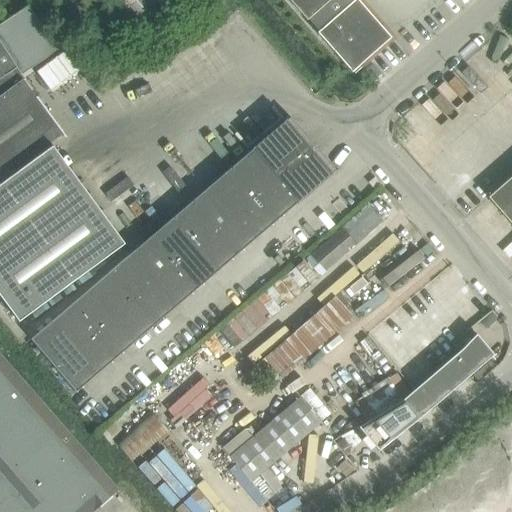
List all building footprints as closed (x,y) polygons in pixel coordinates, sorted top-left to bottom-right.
[(134,0),(145,13),(157,2),(163,9),(170,4),(174,0),(134,0)] [(353,0),(287,0),(307,22),(308,21),(318,33),(317,34),(352,74),(391,39),(356,0),(355,0),(355,1),(353,0)] [(0,180),(62,135),(23,82),(20,77),(57,53),(28,8),(0,26),(0,69),(4,76),(0,79),(0,180)] [(276,176),(313,145),(290,118),(287,121),(286,121),(253,149),(276,176)] [(332,174),(336,171),(313,145),(276,176),(300,203),(333,175),(332,174)] [(124,245),(52,148),(0,186),(0,296),(19,322),(124,245)] [(300,203),(276,176),(253,149),(252,150),(253,150),(234,167),(279,220),(298,203),(299,204),(300,203)] [(279,220),(234,167),(213,184),(259,237),(279,220)] [(511,177),(488,199),(511,225),(511,177)] [(259,237),(213,184),(193,202),(238,254),(259,237)] [(238,254),(193,202),(173,219),(218,272),(238,254)] [(318,276),(383,221),(369,205),(305,260),(318,276)] [(218,272),(173,219),(153,236),(198,289),(218,272)] [(198,289),(153,236),(132,254),(178,306),(198,289)] [(178,306),(132,254),(112,271),(158,324),(178,306)] [(158,324),(112,271),(92,288),(137,341),(158,324)] [(137,341),(92,288),(72,305),(117,358),(137,341)] [(437,360),(485,324),(494,317),(469,288),(413,332),(396,312),(368,334),(410,389),(441,365),(437,360)] [(279,379),(351,317),(334,297),(262,359),(279,379)] [(117,358),(72,305),(51,323),(97,376),(117,358)] [(97,376),(51,323),(31,341),(76,393),(97,376)] [(435,373),(451,392),(494,356),(476,335),(461,351),(435,373)] [(94,511),(118,491),(0,355),(0,511),(94,511)] [(435,373),(419,387),(435,406),(451,392),(435,373)] [(435,406),(419,387),(402,402),(418,421),(435,406)] [(320,423),(299,398),(229,457),(251,483),(320,423)] [(418,421),(402,402),(358,429),(379,452),(416,423),(418,421)] [(114,443),(135,467),(171,434),(150,410),(114,443)]
